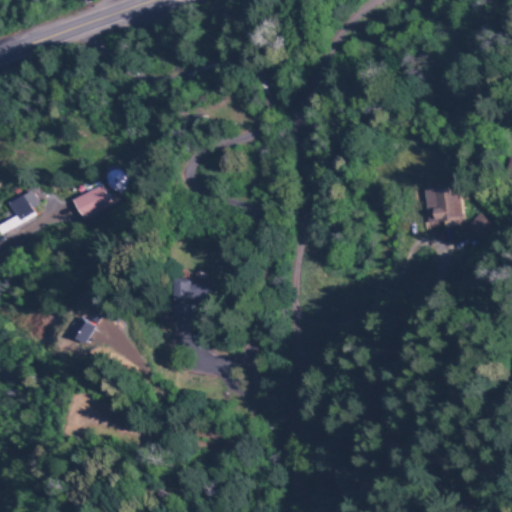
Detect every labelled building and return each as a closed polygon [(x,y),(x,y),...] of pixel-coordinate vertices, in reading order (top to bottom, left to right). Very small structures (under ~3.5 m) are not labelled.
[(125,189),(125,170),(107,170),(107,190),(125,189)] [(73,204),(104,189),(113,210),(82,224),(73,204)] [(426,194),(464,192),(466,225),(428,228),(426,194)] [(0,228),(16,220),(11,209),(22,203),(27,214),(31,212),(36,220),(0,239),(0,228)] [(469,232),(480,220),(493,231),(481,243),(469,232)] [(210,278),(173,278),(173,329),(181,329),(181,320),(190,320),(190,304),(209,304),(210,278)] [(83,343),(94,326),(80,316),(69,333),(83,343)]
